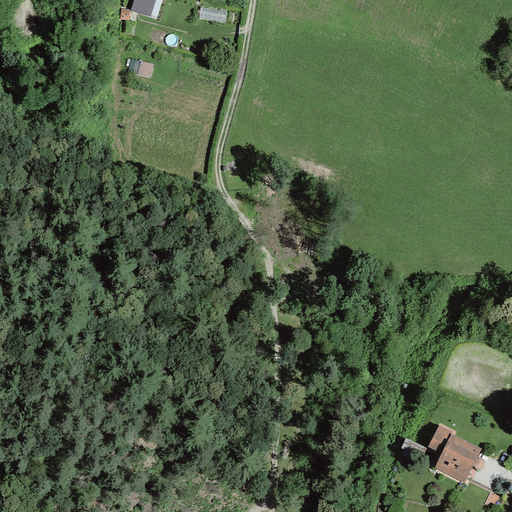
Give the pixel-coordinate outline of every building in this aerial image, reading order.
[(155,0),(134,0),(131,12),(150,18),(155,0)] [(129,12),(121,11),(120,21),(128,22),(129,12)] [(153,65),(131,59),(127,73),(150,78),(153,65)] [(439,425),(429,446),(442,452),(435,468),(465,482),(473,464),(475,466),(478,467),(481,467),(483,466),(484,463),(484,460),(482,457),(480,455),(476,456),(476,452),(447,439),(451,431),(439,425)] [(406,437),(403,447),(422,455),(426,445),(406,437)]
